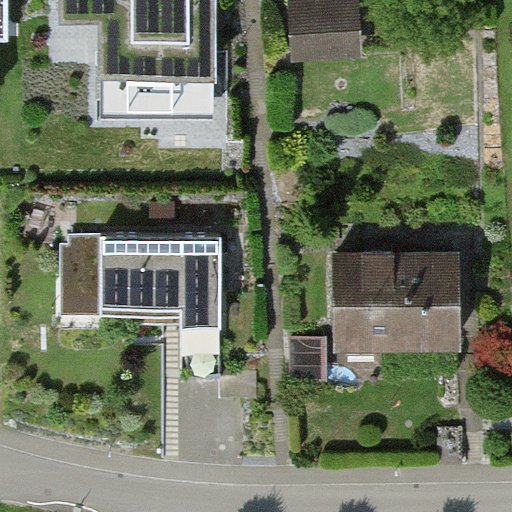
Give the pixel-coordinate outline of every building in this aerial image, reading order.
[(44,0),(0,0),(0,50),(46,48),(44,0)] [(101,0),(103,29),(144,27),(147,82),(264,75),(259,0),(101,0)] [(400,4),(319,9),(322,63),(403,59),(400,4)] [(267,235),(142,243),(146,310),(226,305),(228,337),(273,334),(267,235)] [(511,250),(384,259),(389,349),(511,341),(511,250)] [(332,370),(333,332),(300,332),(300,369),(332,370)]
